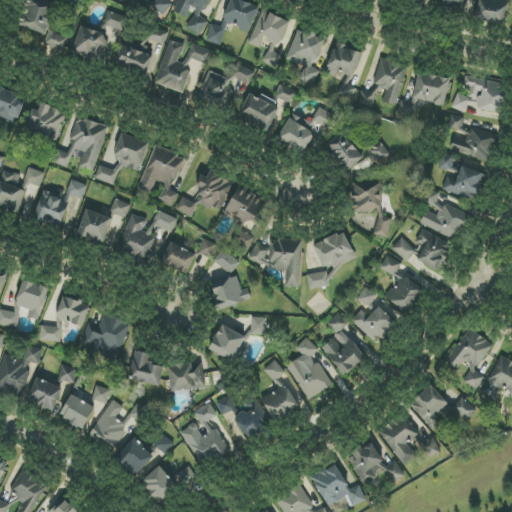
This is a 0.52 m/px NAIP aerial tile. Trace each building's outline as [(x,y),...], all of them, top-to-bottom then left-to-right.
[(47,35),(44,45),(63,52),(68,37),(53,33),(61,7),(39,0),(31,0),(23,27),(47,35)] [(154,0),(152,8),(166,14),(171,2),(165,0),(154,0)] [(210,0),(178,0),(174,12),(190,19),(185,29),(200,36),(208,20),(202,18),(210,0)] [(221,46),(228,25),(250,32),(259,6),(239,0),(230,0),(222,27),(211,24),(206,41),(221,46)] [(466,10),(466,0),(437,0),(437,8),(466,10)] [(509,0),(479,0),(476,18),(505,24),(509,0)] [(289,22),(262,10),(248,44),(260,48),(264,39),(280,45),(289,22)] [(123,32),(127,18),(108,11),(103,25),(123,32)] [(109,36),(82,26),(73,49),(100,60),(109,36)] [(169,34),(152,27),(147,39),(164,46),(169,34)] [(325,38),(297,29),(287,61),(303,66),(298,81),(313,86),(319,70),(315,68),(325,38)] [(152,53),(147,52),(148,44),(122,39),(116,68),(148,74),(152,53)] [(184,45),(170,41),(158,80),(185,88),(191,67),(179,63),(184,45)] [(211,50),(191,45),(188,59),(207,64),(211,50)] [(355,78),(361,51),(334,45),(328,72),(355,78)] [(409,65),(382,57),(373,84),(387,89),(383,102),(396,106),(409,65)] [(226,108),(237,80),(250,85),(255,72),(236,64),(231,79),(210,70),(202,90),(204,90),(201,99),(226,108)] [(450,79),(418,73),(412,103),(401,101),(398,117),(412,120),(416,103),(444,108),(450,79)] [(338,94),(353,101),(358,90),(349,85),(352,78),(347,76),(338,94)] [(508,86),(466,76),(464,87),(470,89),(468,97),(456,94),(453,109),(466,112),(468,106),(501,114),(508,86)] [(293,105),(298,91),(281,85),(275,99),(293,105)] [(381,87),(376,85),(372,94),(363,90),(356,103),(370,110),(381,87)] [(0,120),(17,126),(26,96),(0,88),(0,120)] [(270,129),(280,104),(260,97),(249,94),(241,117),(270,129)] [(34,110),(25,129),(55,143),(69,114),(43,102),(38,112),(34,110)] [(330,130),(337,117),(319,107),(311,123),(292,113),(278,140),(304,154),(315,132),(312,130),(316,122),(330,130)] [(491,160),(496,135),(463,129),(465,117),(454,115),(448,153),(491,160)] [(94,171),(108,127),(76,117),(60,165),(68,168),(72,157),(82,160),(80,167),(94,171)] [(348,171),(364,156),(342,132),(326,147),(348,171)] [(115,185),(120,166),(141,172),(149,142),(121,134),(114,156),(120,158),(116,170),(99,165),(95,179),(115,185)] [(389,157),(384,144),(370,149),(375,162),(389,157)] [(139,190),(152,194),(157,180),(166,184),(160,201),(173,206),(178,192),(172,190),(184,157),(155,146),(139,190)] [(450,168),(443,190),(476,201),(485,174),(462,166),(460,172),(450,168)] [(41,187),(45,173),(28,168),(22,189),(27,191),(29,183),(41,187)] [(0,179),(0,206),(19,212),(26,192),(17,189),(21,176),(3,170),(0,179)] [(199,203),(220,213),(234,182),(210,171),(207,178),(201,175),(196,186),(201,188),(194,203),(182,197),(176,209),(192,217),(199,203)] [(392,219),(377,215),(385,186),(357,179),(350,209),(378,216),(374,234),(388,237),(392,219)] [(34,220),(61,228),(70,196),(83,200),(87,185),(71,180),(66,199),(42,192),(34,220)] [(255,238),(245,233),(263,201),(239,187),(225,213),(240,222),(230,240),(248,250),(255,238)] [(469,216),(437,202),(440,195),(429,190),(423,206),(428,208),(420,225),(457,241),(469,216)] [(126,218),(131,205),(115,199),(111,212),(126,218)] [(112,218),(85,210),(78,236),(105,243),(112,218)] [(154,223),(172,231),(178,220),(159,211),(154,223)] [(147,264),(161,223),(151,219),(150,221),(131,214),(119,248),(139,255),(137,261),(147,264)] [(452,245),(422,230),(416,242),(424,247),(422,251),(399,239),(392,252),(409,260),(411,257),(438,271),(452,245)] [(326,269),(333,265),(335,270),(357,257),(342,231),(313,247),(326,269)] [(198,253),(211,259),(217,245),(204,239),(198,253)] [(303,241),(270,239),(270,250),(270,251),(255,244),(249,259),(262,265),(269,266),(281,271),(288,271),(288,279),(284,287),(300,288),(303,241)] [(161,261),(186,274),(196,255),(171,242),(161,261)] [(231,275),(240,262),(224,250),(215,263),(231,275)] [(402,263),(387,256),(380,269),(395,276),(402,263)] [(385,296),(406,314),(425,291),(400,270),(394,277),(398,281),(385,296)] [(310,290),(330,286),(328,272),(307,275),(310,290)] [(248,288),(241,290),(237,276),(212,283),(219,309),(251,301),(248,288)] [(16,305),(30,310),(28,317),(39,321),(49,288),(24,280),(16,305)] [(84,326),(89,304),(62,297),(57,320),(84,326)] [(15,312),(0,310),(0,325),(18,327),(20,307),(16,306),(15,312)] [(397,323),(379,306),(369,317),(362,310),(352,321),(377,344),(397,323)] [(322,347),(343,376),(365,359),(343,329),(348,325),(340,314),(328,323),(338,336),(322,347)] [(108,353),(106,360),(118,364),(129,323),(103,316),(101,325),(88,321),(81,346),(108,353)] [(267,318),(252,317),(251,335),(266,335),(267,318)] [(245,335),(220,325),(210,352),(235,361),(245,335)] [(62,328),(41,326),(40,341),(61,342),(62,328)] [(446,362),(458,370),(463,361),(473,368),(464,381),(476,389),(485,377),(475,371),(493,345),(469,328),(446,362)] [(308,400),(332,386),(314,355),(318,353),(310,338),(296,346),(303,357),(287,366),(308,400)] [(43,350),(27,346),(24,360),(3,355),(0,366),(0,389),(23,395),(31,362),(39,365),(43,350)] [(161,385),(163,366),(150,365),(152,354),(133,352),(130,381),(161,385)] [(480,393),(495,402),(503,388),(511,392),(511,361),(502,356),(480,393)] [(264,371),(275,382),(286,373),(275,361),(264,371)] [(199,389),(195,363),(168,366),(172,392),(199,389)] [(59,380),(74,384),(77,369),(62,366),(59,380)] [(62,386),(35,379),(29,402),(56,409),(62,386)] [(300,405),(284,384),(262,401),(277,422),(300,405)] [(409,404),(433,432),(446,420),(442,415),(451,407),(464,422),(476,411),(464,397),(452,407),(432,384),(409,404)] [(111,390),(96,386),(92,400),(107,404),(111,390)] [(84,429),(95,407),(70,395),(59,418),(84,429)] [(239,414),(230,396),(216,403),(222,416),(234,410),(236,416),(239,414)] [(136,403),(129,414),(111,402),(90,435),(113,450),(133,418),(141,423),(148,411),(136,403)] [(218,415),(209,403),(194,414),(207,432),(210,430),(206,424),(218,415)] [(235,417),(245,440),(269,429),(259,409),(253,411),(253,409),(235,417)] [(403,465),(417,456),(408,442),(420,434),(405,413),(380,431),(403,465)] [(230,451),(217,429),(203,437),(195,423),(181,432),(202,467),(230,451)] [(175,442),(159,434),(152,447),(168,455),(175,442)] [(364,484),(385,472),(391,483),(404,475),(396,461),(387,466),(377,450),(383,446),(377,436),(346,454),(364,484)] [(134,476),(154,458),(137,439),(117,456),(134,476)] [(0,483),(8,463),(0,459),(0,483)] [(327,506),(343,498),(349,509),(366,500),(358,485),(350,489),(336,463),(311,476),(327,506)] [(142,483),(161,503),(178,487),(160,466),(142,483)] [(178,475),(186,487),(197,479),(189,467),(178,475)] [(10,492),(25,501),(18,511),(31,511),(48,485),(23,471),(10,492)] [(77,511),(63,499),(50,511),(77,511)] [(0,511),(7,511),(11,506),(0,500),(0,511)]
